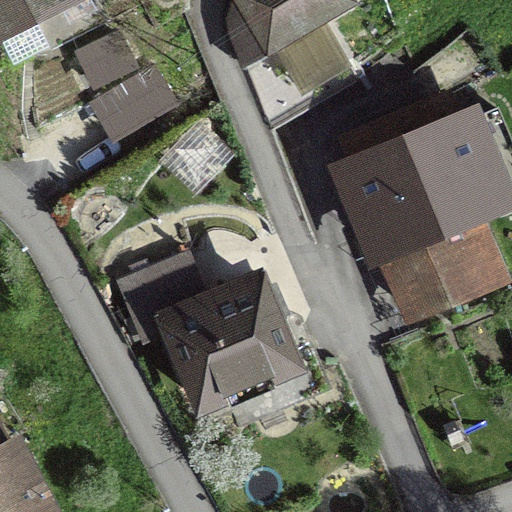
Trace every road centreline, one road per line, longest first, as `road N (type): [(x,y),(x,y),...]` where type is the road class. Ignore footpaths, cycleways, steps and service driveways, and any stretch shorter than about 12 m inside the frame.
road 1 (residential): [(430,511),(205,50),(210,0)]
road 2 (residential): [(192,511),(30,215),(0,194)]
